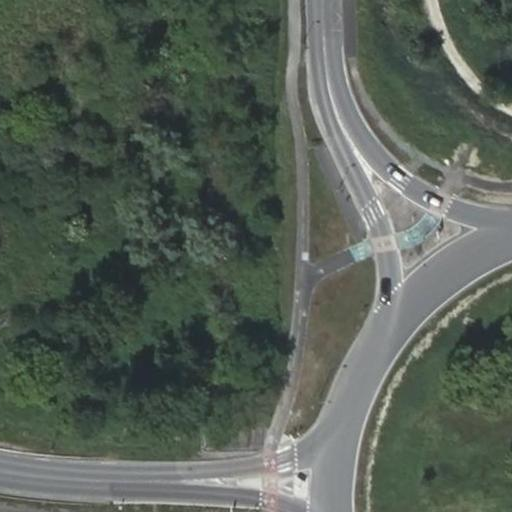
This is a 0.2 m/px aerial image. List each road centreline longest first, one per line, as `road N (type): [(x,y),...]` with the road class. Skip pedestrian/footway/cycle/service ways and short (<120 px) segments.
road 1 (secondary): [(330,91),(342,143),(386,243),(388,326)]
road 2 (secondary): [(511,224),(421,193),(380,158),(330,91)]
road 3 (secondary): [(0,470),(88,480),(200,479)]
road 4 (secondary): [(511,235),(453,265),(388,326)]
road 5 (secondary): [(339,430),(285,459),(200,479)]
